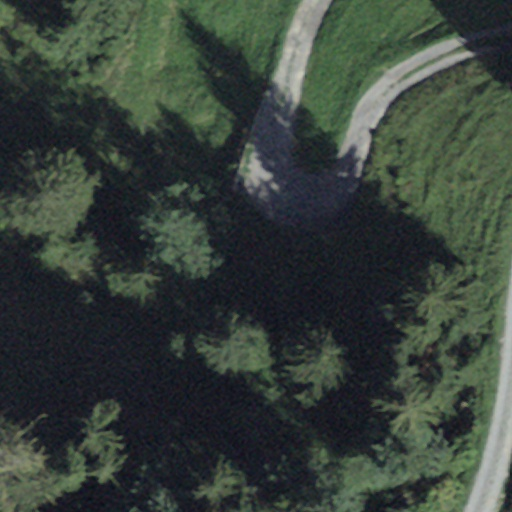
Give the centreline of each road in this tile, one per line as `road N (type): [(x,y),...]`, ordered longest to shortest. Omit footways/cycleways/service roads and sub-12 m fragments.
road 1 (track): [(329,0),(298,37),(269,138),(269,177),(282,200),(308,204),(335,188),(375,116),(408,80),(442,57),(511,36)]
road 2 (track): [(511,362),(495,468),(478,511)]
